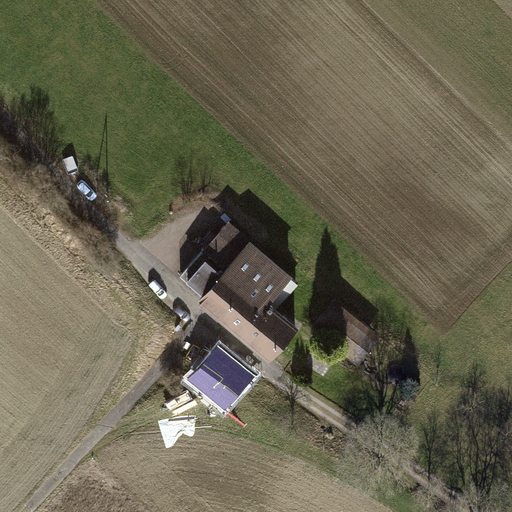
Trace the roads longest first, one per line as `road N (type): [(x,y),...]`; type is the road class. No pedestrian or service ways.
road 1 (track): [(475,511),(209,323),(0,113)]
road 2 (track): [(33,511),(209,323)]
